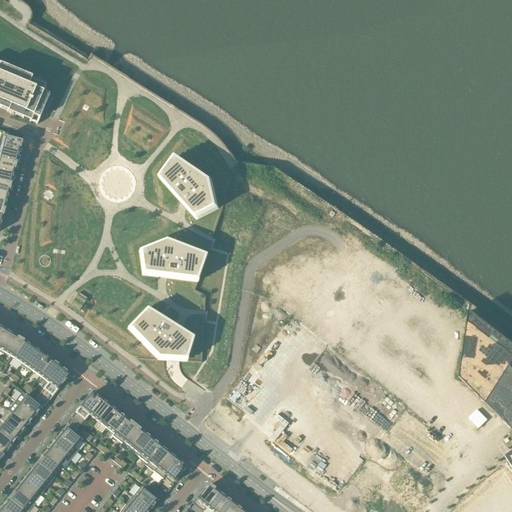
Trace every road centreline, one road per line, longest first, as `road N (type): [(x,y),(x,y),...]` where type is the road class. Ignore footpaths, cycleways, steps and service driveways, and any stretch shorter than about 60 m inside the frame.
road 1 (residential): [(189,431),(230,372),(249,267),(299,233),(328,234)]
road 2 (secondary): [(189,431),(0,292)]
road 3 (unknown): [(222,458),(351,306)]
road 4 (residential): [(87,375),(205,467)]
road 5 (residential): [(0,281),(41,142)]
road 6 (residential): [(0,485),(87,375)]
road 7 (unknown): [(351,306),(364,288),(426,326),(433,342),(416,349)]
road 8 (secondary): [(291,511),(189,431)]
